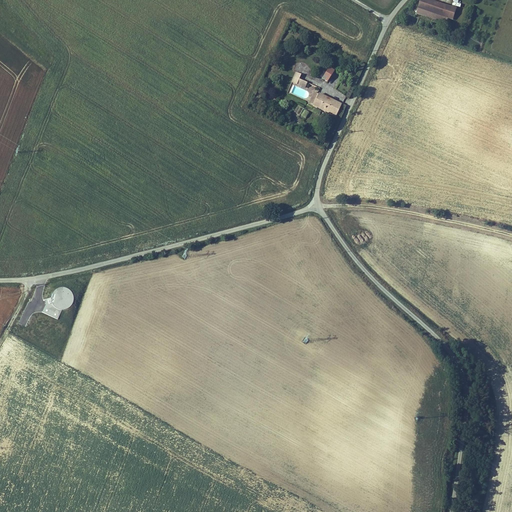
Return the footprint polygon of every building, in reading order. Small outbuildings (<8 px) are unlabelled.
[(444,7),(426,0),(417,0),(414,8),(440,18),(444,7)] [(327,70),(321,67),(319,71),(317,77),(316,78),(322,80),(327,70)] [(290,83),(304,89),(307,82),(299,79),(301,74),(295,72),(290,83)] [(316,91),(310,104),(331,114),(337,101),(316,91)] [(66,307),(66,300),(73,300),(72,288),(53,289),(54,307),(66,307)] [(44,310),(51,312),(53,306),(47,304),(44,310)] [(21,334),(27,336),(26,340),(33,343),(34,340),(31,338),(32,335),(23,331),(21,334)] [(39,339),(36,345),(47,350),(50,343),(39,339)] [(74,339),(70,351),(74,353),(79,340),(74,339)]
